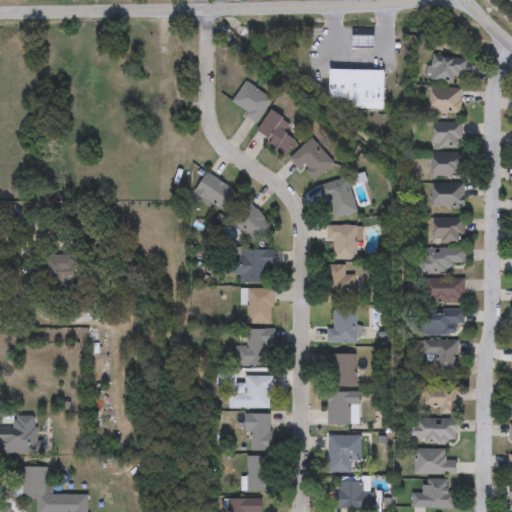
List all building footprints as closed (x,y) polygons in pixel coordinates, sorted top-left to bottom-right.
[(374,36),(374,48),(351,48),(351,36),(374,36)] [(467,60),(463,82),(429,77),(433,54),(467,60)] [(351,107),(351,101),(328,100),(329,70),(384,71),(383,108),(351,107)] [(230,102),(247,81),(272,101),(255,122),(230,102)] [(461,88),(461,113),(429,113),(429,88),(461,88)] [(284,132),(296,140),(284,158),(267,145),(271,140),(257,130),(271,110),(290,123),(284,132)] [(433,123),(462,123),(462,148),(433,148),(433,123)] [(312,182),(290,158),(311,139),(333,162),(312,182)] [(432,154),(463,154),(463,177),(432,177),(432,154)] [(226,212),(195,192),(207,172),(239,191),(226,212)] [(322,184),(348,178),(356,212),(330,218),(322,184)] [(464,183),(464,207),(433,207),(433,183),(464,183)] [(272,226),(254,243),(230,216),(248,200),(272,226)] [(434,218),(463,218),(463,242),(434,242),(434,218)] [(327,240),(327,226),(358,225),(359,258),(333,259),(333,240),(327,240)] [(432,265),(432,248),(464,248),(464,265),(432,265)] [(271,249),(271,282),(240,282),(240,249),(271,249)] [(327,265),(346,265),(346,274),(356,274),(356,299),(328,300),(327,265)] [(428,278),(465,278),(465,302),(428,302),(428,278)] [(247,288),(273,288),(273,323),(247,323),(247,288)] [(356,309),(356,342),(328,342),(328,309),(356,309)] [(463,324),(452,323),(452,334),(419,333),(420,309),(464,310),(463,324)] [(246,329),(274,329),(274,345),(271,345),(271,365),(235,366),(235,347),(247,347),(246,329)] [(457,340),(457,374),(433,374),(433,362),(422,362),(422,340),(457,340)] [(356,354),(356,387),(329,387),(329,354),(356,354)] [(229,408),(229,393),(246,393),(246,376),(271,376),(271,408),(229,408)] [(456,387),(456,413),(423,413),(423,388),(456,387)] [(328,392),(358,392),(358,424),(328,424),(328,392)] [(271,414),(271,450),(249,450),(249,432),(244,432),(244,414),(271,414)] [(416,442),(416,420),(455,420),(455,442),(416,442)] [(351,436),(351,471),(328,471),(328,436),(351,436)] [(414,474),(414,449),(447,449),(447,457),(455,457),(455,475),(414,474)] [(268,456),(268,491),(246,491),(246,456),(268,456)] [(21,487),(21,468),(47,468),(47,481),(50,481),(50,494),(86,494),(86,511),(37,511),(37,499),(11,499),(11,487),(21,487)] [(412,507),(412,494),(422,494),(422,480),(455,480),(455,507),(412,507)] [(336,508),(336,482),(370,482),(370,508),(336,508)] [(228,511),(228,499),(262,498),(262,511),(228,511)]
